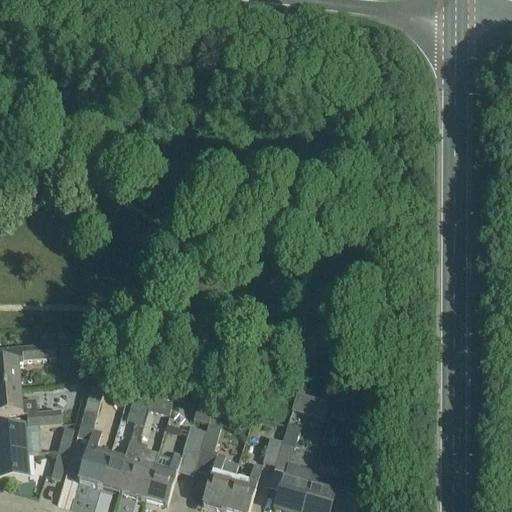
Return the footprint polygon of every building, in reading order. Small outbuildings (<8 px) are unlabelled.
[(0,392),(20,391),(18,368),(23,368),(23,364),(56,362),(55,348),(0,352),(0,360),(0,366),(0,365),(0,392)] [(100,436),(93,434),(104,391),(92,388),(77,438),(90,442),(78,484),(100,490),(109,459),(95,455),(100,436)] [(21,405),(20,391),(0,392),(0,419),(22,418),(22,416),(26,416),(39,415),(38,404),(21,405)] [(153,400),(149,411),(170,417),(173,406),(153,400)] [(197,407),(194,418),(208,422),(211,411),(197,407)] [(60,414),(39,415),(26,416),(27,431),(61,429),(60,414)] [(233,416),(230,427),(244,431),(247,420),(233,416)] [(208,424),(206,432),(201,449),(214,452),(221,428),(208,424)] [(201,449),(206,432),(191,428),(184,453),(199,457),(201,449)] [(0,458),(26,457),(24,431),(0,432),(0,458)] [(66,458),(73,433),(64,431),(58,456),(66,458)] [(286,433),(283,446),(274,474),(285,477),(274,511),(302,511),(313,476),(288,469),(298,436),(286,433)] [(274,474),(283,446),(272,442),(263,470),(274,474)] [(109,459),(100,490),(122,496),(137,446),(129,444),(124,463),(109,459)] [(144,448),(137,446),(122,496),(144,503),(154,471),(139,466),(144,448)] [(304,447),(303,469),(315,470),(317,448),(304,447)] [(339,483),(313,476),(302,511),(330,511),(336,492),(348,496),(357,465),(358,460),(360,455),(348,452),(339,483)] [(51,481),(60,483),(66,458),(58,456),(51,481)] [(0,484),(28,483),(26,457),(0,458),(0,484)] [(168,475),(154,471),(144,503),(167,510),(182,459),(174,457),(168,475)] [(218,511),(223,511),(233,482),(219,478),(225,459),(217,457),(202,507),(218,511)] [(357,465),(348,496),(366,501),(367,462),(358,460),(357,465)] [(233,482),(223,511),(249,511),(262,470),(253,467),(247,486),(233,482)]
